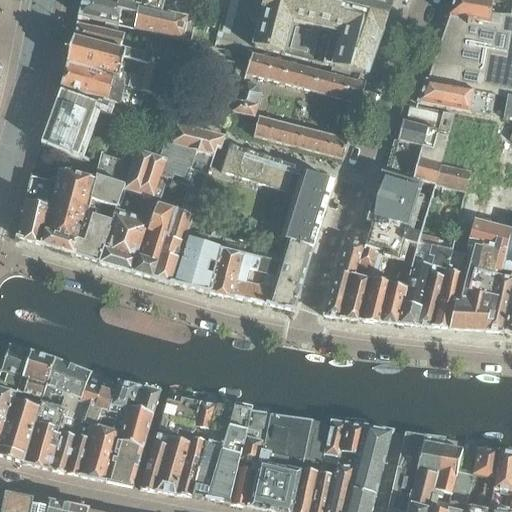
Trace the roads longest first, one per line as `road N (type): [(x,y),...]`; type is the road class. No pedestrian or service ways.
road 1 (residential): [(305,334),(419,0)]
road 2 (residential): [(0,255),(140,298),(305,334)]
road 3 (residential): [(305,334),(511,360)]
road 4 (residential): [(173,511),(0,473)]
road 5 (tertiary): [(0,181),(33,48)]
